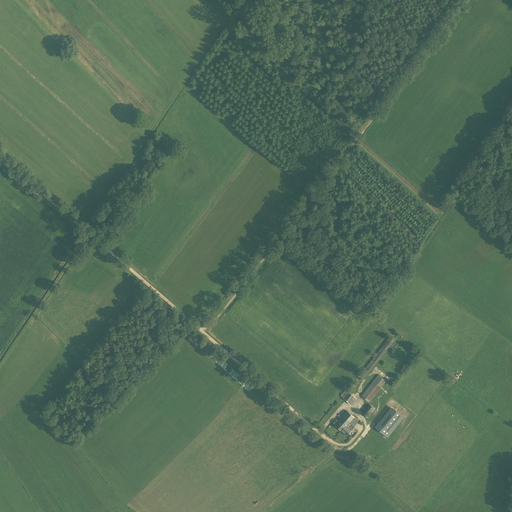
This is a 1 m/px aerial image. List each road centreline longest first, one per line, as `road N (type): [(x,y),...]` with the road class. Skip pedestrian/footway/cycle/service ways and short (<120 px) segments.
road 1 (track): [(335,449),(0,157)]
road 2 (track): [(461,0),(202,331)]
road 3 (track): [(0,363),(88,232)]
